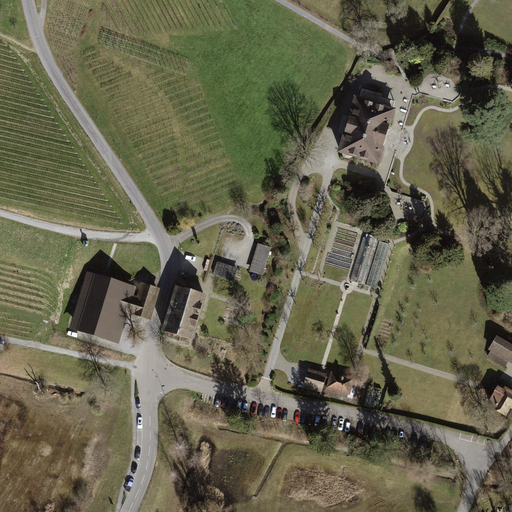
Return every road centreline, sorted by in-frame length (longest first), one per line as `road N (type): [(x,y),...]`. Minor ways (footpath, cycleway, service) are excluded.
road 1 (residential): [(128,511),(149,446),(143,368),(442,432),(479,458),(462,511)]
road 2 (track): [(277,0),(375,57),(413,45),(511,59)]
road 3 (track): [(225,218),(240,202),(263,204),(311,89),(351,40)]
road 4 (track): [(0,212),(73,231),(161,235)]
